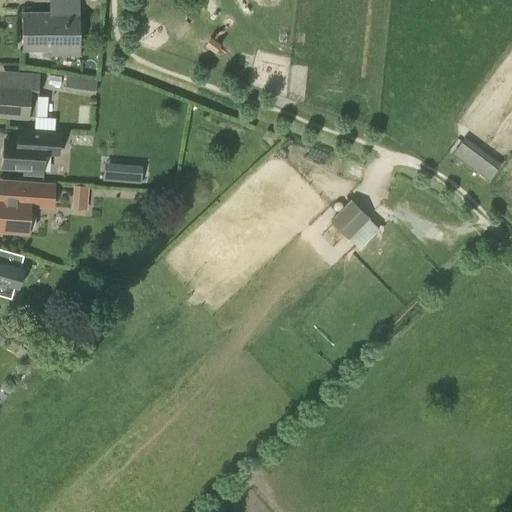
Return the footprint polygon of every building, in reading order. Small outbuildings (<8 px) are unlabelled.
[(79,12),(78,0),(72,0),(68,0),(68,12),(22,12),(22,50),(51,50),(51,55),(80,55),(79,12)] [(0,113),(35,116),(38,76),(19,74),(18,87),(0,86),(0,113)] [(60,86),(62,76),(49,74),(48,84),(60,86)] [(94,94),(96,80),(66,76),(64,89),(94,94)] [(58,156),(60,132),(27,129),(26,141),(5,140),(4,148),(2,151),(1,155),(3,159),(3,167),(24,169),(24,173),(42,174),(44,154),(58,156)] [(491,156),(464,136),(453,152),(479,172),(491,156)] [(51,207),(52,185),(19,183),(18,198),(0,196),(0,229),(26,232),(26,229),(31,229),(35,227),(36,216),(33,212),(28,212),(29,205),(51,207)] [(87,210),(89,186),(74,185),(72,209),(87,210)] [(348,239),(369,217),(350,199),(329,220),(348,239)] [(17,287),(23,268),(19,267),(23,255),(0,248),(0,295),(10,298),(13,286),(17,287)]
